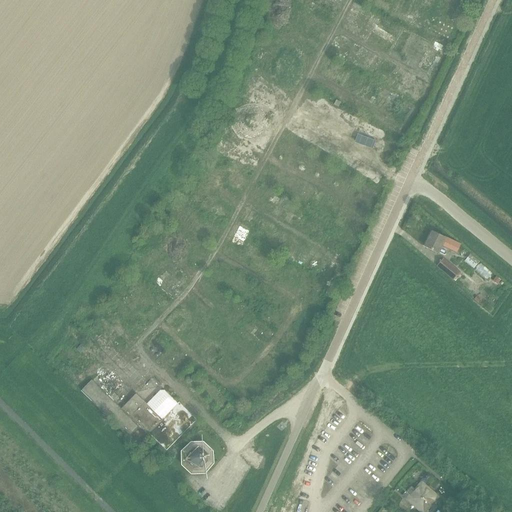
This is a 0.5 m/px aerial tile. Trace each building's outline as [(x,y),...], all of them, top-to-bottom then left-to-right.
[(416,12),(420,0),(414,0),(411,10),(416,12)] [(427,0),(424,8),(421,15),(433,20),(439,4),(427,0)] [(440,27),(458,32),(463,15),(452,12),(454,5),(447,3),(440,27)] [(336,4),(333,10),(343,15),(345,8),(336,4)] [(369,6),(360,21),(370,26),(378,11),(369,6)] [(394,32),(401,21),(387,12),(380,23),(394,32)] [(317,17),(317,32),(323,32),(323,23),(328,23),(328,17),(317,17)] [(413,26),(403,47),(410,50),(420,29),(413,26)] [(430,34),(428,39),(436,43),(438,38),(430,34)] [(342,36),(341,43),(350,45),(351,38),(342,36)] [(433,61),(446,69),(458,47),(445,39),(433,61)] [(260,42),(254,57),(270,63),(272,57),(263,54),(267,45),(260,42)] [(314,55),(315,51),(306,47),(304,51),(314,55)] [(424,51),(418,59),(424,63),(429,55),(424,51)] [(339,73),(343,66),(332,59),(328,67),(339,73)] [(357,82),(364,70),(360,67),(353,80),(357,82)] [(369,82),(374,72),(368,69),(363,79),(369,82)] [(424,87),(429,76),(421,71),(415,83),(424,87)] [(284,93),(290,76),(284,74),(278,91),(284,93)] [(375,96),(387,100),(392,83),(381,80),(375,96)] [(294,84),(288,82),(285,92),(291,94),(294,84)] [(433,97),(438,85),(432,82),(427,94),(433,97)] [(335,109),(338,99),(315,93),(313,102),(335,109)] [(276,101),(273,107),(290,115),(292,110),(276,101)] [(325,116),(332,119),(335,111),(328,109),(325,116)] [(367,122),(368,121),(362,116),(354,128),(370,138),(376,128),(367,122)] [(309,128),(312,123),(302,117),(297,127),(317,138),(320,133),(309,128)] [(393,129),(384,143),(390,146),(398,132),(393,129)] [(301,152),(303,147),(294,143),(292,149),(301,152)] [(305,163),(315,168),(321,158),(317,156),(320,150),(314,147),(305,163)] [(389,177),(393,168),(358,152),(354,161),(389,177)] [(333,179),(339,182),(346,168),(340,165),(333,179)] [(245,179),(250,169),(244,166),(239,176),(245,179)] [(341,185),(351,189),(355,180),(352,178),(355,172),(349,169),(341,185)] [(211,186),(217,189),(219,184),(226,188),(230,178),(217,172),(211,186)] [(292,219),(298,222),(304,212),(307,213),(311,207),(292,197),(289,202),(298,208),(292,219)] [(275,198),(271,205),(278,209),(283,202),(275,198)] [(165,239),(178,226),(172,221),(160,234),(165,239)] [(254,238),(258,226),(246,222),(242,234),(254,238)] [(341,236),(349,240),(350,238),(360,243),(363,236),(345,227),(341,236)] [(432,231),(424,247),(439,254),(443,246),(456,252),(460,245),(432,231)] [(193,251),(203,257),(213,243),(202,236),(193,251)] [(340,257),(349,262),(354,252),(345,247),(340,257)] [(157,260),(164,253),(158,248),(151,255),(157,260)] [(257,250),(252,259),(256,261),(261,253),(257,250)] [(273,256),(270,269),(282,272),(285,259),(273,256)] [(180,257),(172,265),(178,271),(186,263),(180,257)] [(437,266),(454,280),(461,271),(444,257),(437,266)] [(293,282),(300,265),(295,263),(288,279),(293,282)] [(183,269),(186,276),(193,273),(190,266),(183,269)] [(310,276),(313,270),(307,267),(303,273),(310,276)] [(205,282),(225,298),(229,293),(225,289),(229,284),(214,271),(205,282)] [(317,290),(326,295),(334,280),(318,271),(313,280),(321,284),(317,290)] [(136,279),(118,299),(125,306),(136,295),(144,303),(152,295),(136,279)] [(330,290),(327,295),(335,299),(337,295),(330,290)] [(313,294),(308,306),(324,313),(329,301),(313,294)] [(189,302),(203,313),(208,307),(193,296),(189,302)] [(250,300),(235,315),(241,322),(257,306),(250,300)] [(264,300),(259,307),(276,320),(281,313),(264,300)] [(231,301),(226,304),(231,311),(236,308),(231,301)] [(208,312),(204,317),(216,329),(221,323),(208,312)] [(193,337),(207,321),(202,317),(188,333),(193,337)] [(306,327),(309,321),(304,317),(300,323),(306,327)] [(224,337),(239,325),(235,319),(220,331),(224,337)] [(255,320),(251,327),(261,331),(264,324),(255,320)] [(203,330),(214,338),(217,333),(207,325),(203,330)] [(308,347),(311,341),(295,332),(292,338),(308,347)] [(209,353),(223,340),(219,336),(205,348),(209,353)] [(239,339),(235,343),(241,349),(245,345),(239,339)] [(507,340),(503,345),(506,347),(507,346),(511,350),(511,340),(510,343),(507,340)] [(70,354),(78,362),(87,354),(79,346),(70,354)] [(240,355),(234,360),(241,369),(248,363),(240,355)] [(264,366),(254,376),(263,386),(262,387),(265,390),(277,379),(264,366)] [(167,449),(189,427),(196,420),(179,403),(178,403),(165,390),(160,390),(146,405),(136,395),(121,409),(93,380),(82,390),(137,447),(151,433),(167,449)] [(206,391),(213,388),(210,381),(203,384),(206,391)] [(218,389),(212,394),(216,400),(222,395),(218,389)] [(238,413),(244,407),(237,401),(231,407),(238,413)] [(464,436),(454,448),(461,454),(474,439),(467,433),(468,431),(465,429),(461,433),(464,436)] [(474,439),(461,454),(469,461),(479,449),(482,452),(486,447),(483,444),(482,445),(474,439)] [(188,455),(188,456),(188,457),(188,458),(188,459),(188,460),(188,461),(189,462),(189,463),(190,464),(191,465),(191,466),(192,466),(193,467),(194,467),(195,468),(196,468),(197,468),(198,468),(199,468),(200,468),(201,468),(202,467),(203,467),(204,466),(205,465),(206,464),(206,463),(207,462),(207,461),(208,460),(208,459),(208,458),(208,457),(208,456),(207,455),(207,454),(206,453),(206,452),(205,452),(204,451),(204,450),(203,450),(202,449),(201,449),(200,449),(199,448),(198,448),(197,449),(196,449),(195,449),(194,449),(193,450),(192,450),(191,451),(191,452),(190,453),(189,453),(189,454),(188,455)] [(494,462),(484,474),(492,481),(505,465),(498,459),(499,458),(495,455),(491,460),(494,462)] [(511,471),(505,465),(492,481),(499,487),(509,475),(511,477),(511,471)] [(427,473),(422,480),(427,484),(432,478),(427,473)] [(406,492),(410,496),(413,499),(422,498),(422,489),(425,486),(421,483),(415,489),(412,486),(406,492)] [(438,497),(425,486),(422,489),(422,498),(431,498),(435,501),(438,497)] [(410,496),(406,499),(420,511),(423,507),(422,498),(413,499),(410,496)] [(420,511),(425,511),(435,501),(431,498),(422,498),(423,507),(420,511)]
